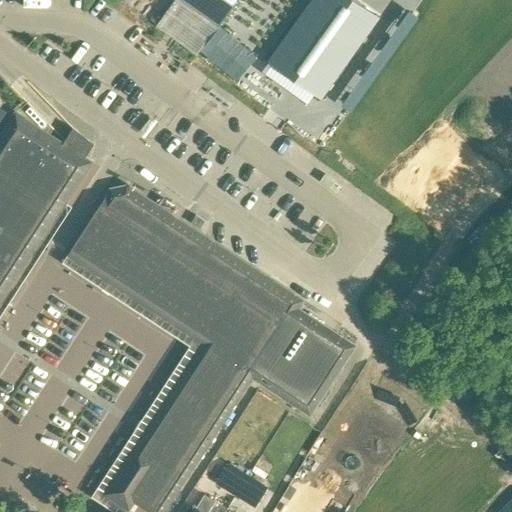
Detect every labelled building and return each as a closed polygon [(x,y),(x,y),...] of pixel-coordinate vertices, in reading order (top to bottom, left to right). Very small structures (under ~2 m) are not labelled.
[(237,0),(195,0),(223,20),(237,0)] [(311,0),(268,61),(321,99),(380,17),(355,0),(311,0)] [(0,123),(10,110),(0,103),(0,123)] [(0,303),(12,286),(28,261),(44,236),(60,212),(76,187),(92,162),(86,158),(63,143),(17,113),(1,138),(0,138),(0,303)] [(69,135),(63,143),(86,158),(90,151),(95,144),(73,128),(69,135)] [(112,189),(68,256),(109,283),(200,344),(102,495),(128,511),(133,504),(134,504),(146,511),(164,511),(253,378),(310,416),(355,347),(299,310),(304,302),(171,214),(157,204),(129,186),(112,189)] [(162,197),(157,204),(171,214),(175,206),(168,202),(162,197)] [(0,303),(0,317),(72,207),(69,205),(66,203),(0,303)] [(201,228),(206,221),(197,215),(192,222),(201,228)] [(129,511),(134,504),(133,504),(128,511),(102,495),(200,344),(109,283),(68,256),(65,260),(63,263),(190,345),(138,426),(92,497),(94,498),(115,511),(129,511)] [(290,410),(259,390),(248,408),(266,419),(272,409),(285,418),(290,410)] [(393,416),(412,431),(430,407),(411,393),(393,416)] [(323,432),(290,410),(285,418),(284,419),(297,428),(292,437),(312,450),(323,432)] [(421,511),(466,456),(447,441),(402,497),(420,511),(421,511)] [(215,481),(256,506),(267,487),(248,475),(253,468),(231,455),(215,481)] [(204,494),(193,511),(207,511),(215,501),(205,495),(204,494)] [(511,511),(511,498),(498,511),(511,511)]
